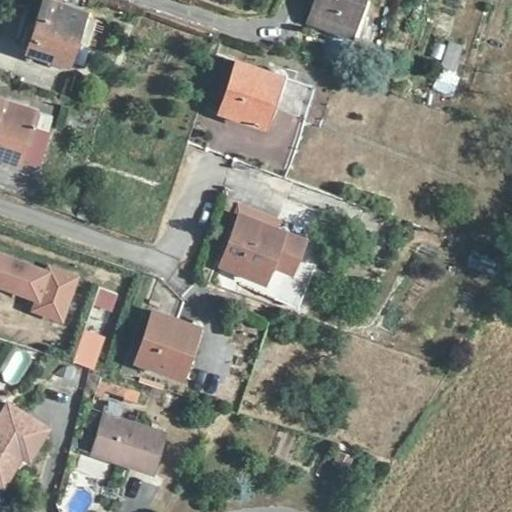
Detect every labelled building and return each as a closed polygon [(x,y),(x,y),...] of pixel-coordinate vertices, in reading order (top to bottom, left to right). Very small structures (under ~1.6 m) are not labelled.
[(82,11),(42,0),(39,0),(25,51),(67,64),(82,11)] [(358,0),(314,0),(308,22),(342,33),(348,15),(353,16),(358,0)] [(353,16),(348,15),(342,33),(347,35),(353,16)] [(461,46),(448,43),(440,68),(453,72),(461,46)] [(234,61),(214,54),(197,106),(217,112),(263,127),(270,105),(265,104),(275,74),(234,61)] [(445,76),(436,73),(431,87),(441,90),(445,76)] [(314,86),(275,74),(265,104),(270,105),(303,116),(314,86)] [(454,79),(445,76),(441,90),(449,93),(454,79)] [(51,106),(0,90),(0,99),(24,107),(34,109),(47,116),(51,106)] [(0,99),(0,156),(17,162),(19,158),(35,164),(49,117),(47,116),(34,109),(24,107),(0,99)] [(97,190),(85,187),(76,216),(87,220),(97,190)] [(277,229),(240,214),(219,265),(261,281),(269,262),(269,261),(265,259),(277,229)] [(287,233),(277,229),(265,259),(269,261),(269,262),(285,268),(298,237),(287,233)] [(45,272),(0,254),(0,285),(35,298),(31,309),(60,319),(75,276),(47,266),(45,272)] [(162,279),(158,278),(148,307),(153,309),(142,342),(131,338),(119,371),(135,376),(139,362),(179,377),(186,356),(181,354),(191,323),(176,317),(182,300),(162,279)] [(112,312),(119,294),(100,287),(93,304),(112,312)] [(202,327),(191,323),(181,354),(186,356),(191,358),(202,327)] [(2,378),(19,387),(35,357),(18,348),(2,378)] [(139,394),(100,383),(96,397),(103,399),(105,392),(123,398),(123,400),(137,400),(139,394)] [(46,426),(7,403),(0,414),(0,482),(2,484),(13,468),(11,457),(15,452),(27,459),(46,426)] [(164,433),(102,414),(90,454),(151,473),(164,433)]
